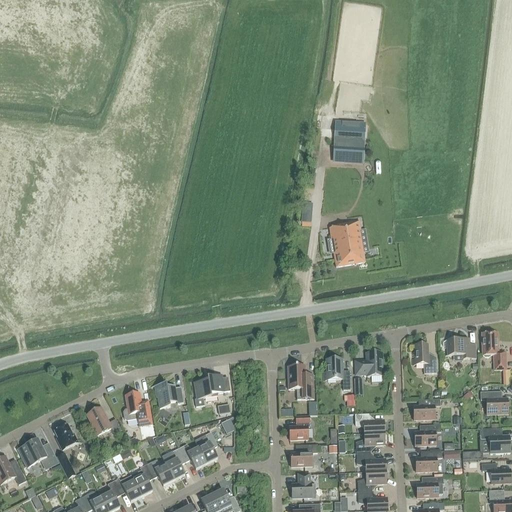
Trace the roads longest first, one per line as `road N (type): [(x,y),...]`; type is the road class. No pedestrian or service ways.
road 1 (unclassified): [(101,343),(511,275)]
road 2 (residential): [(401,511),(394,333)]
road 3 (residential): [(111,385),(137,372),(272,353)]
road 4 (residential): [(144,511),(234,466),(277,465)]
road 5 (residential): [(0,440),(111,385)]
road 6 (residential): [(272,353),(394,333)]
